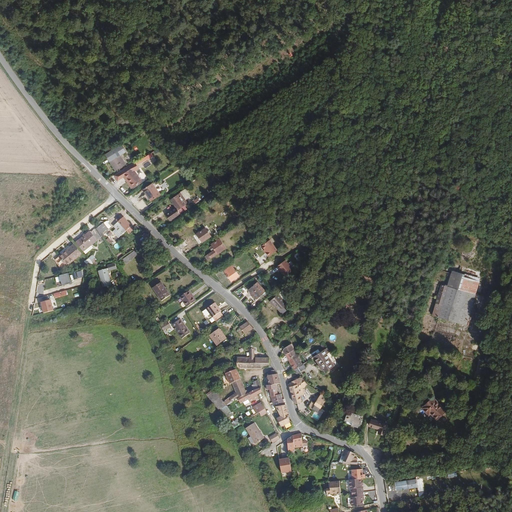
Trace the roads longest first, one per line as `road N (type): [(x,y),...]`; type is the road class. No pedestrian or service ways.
road 1 (track): [(272,355),(349,277),(356,232),(453,43),(511,59)]
road 2 (track): [(0,500),(36,265),(50,247)]
road 3 (tertiary): [(277,366),(241,308),(116,195)]
road 4 (tertiary): [(116,195),(67,147),(0,55)]
road 5 (tertiary): [(384,511),(367,457),(302,427)]
